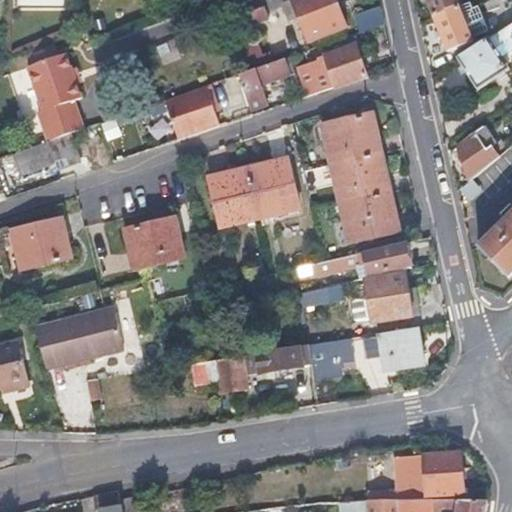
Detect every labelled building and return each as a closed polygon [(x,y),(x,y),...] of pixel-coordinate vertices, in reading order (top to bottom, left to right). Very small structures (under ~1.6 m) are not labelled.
[(292,0),(308,43),(347,28),(335,0),(292,0)] [(428,0),(437,18),(460,7),(456,0),(428,0)] [(268,18),(263,5),(242,13),(246,26),(268,18)] [(460,7),(437,18),(451,53),(475,42),(460,7)] [(360,33),(385,25),(382,10),(356,16),(360,33)] [(511,25),(491,39),(460,59),(481,91),(511,70),(503,58),(511,51),(511,25)] [(337,88),(366,77),(355,45),(319,57),(322,64),(328,62),(337,88)] [(39,113),(48,142),(72,133),(83,129),(74,103),(82,100),(66,54),(28,67),(43,111),(39,113)] [(283,60),(239,76),(251,112),(267,106),(261,87),(289,78),(283,60)] [(302,85),(305,98),(318,93),(309,64),(296,68),(302,85)] [(164,101),(177,140),(217,126),(212,112),(208,100),(215,98),(211,85),(164,101)] [(294,102),(305,98),(302,85),(290,89),(294,102)] [(219,110),(215,98),(208,100),(212,112),(219,110)] [(332,165),(382,153),(373,114),(323,126),(332,165)] [(111,120),(101,123),(105,131),(114,128),(111,120)] [(459,147),(470,185),(509,154),(495,138),(493,140),(486,129),(459,147)] [(48,142),(23,150),(30,170),(66,158),(68,165),(81,160),(72,133),(48,142)] [(332,165),(341,204),(391,192),(382,153),(332,165)] [(288,159),(248,169),(260,220),(300,210),(288,159)] [(260,220),(248,169),(209,179),(222,229),(260,220)] [(391,192),(341,204),(350,242),(399,231),(391,192)] [(11,232),(22,271),(71,259),(62,219),(11,232)] [(125,233),(136,272),(186,260),(175,220),(125,233)] [(511,223),(484,250),(511,279),(511,223)] [(407,243),(312,265),(314,276),(363,266),(363,264),(368,263),(372,278),(412,269),(407,243)] [(406,275),(367,282),(370,296),(374,319),(375,325),(414,318),(406,275)] [(342,285),(291,297),(295,311),(345,299),(342,285)] [(374,319),(370,296),(356,299),(352,303),(356,319),(360,322),(374,319)] [(37,329),(46,372),(124,354),(114,311),(37,329)] [(419,328),(380,335),(386,372),(425,366),(419,328)] [(351,340),(309,347),(311,366),(313,379),(342,375),(341,362),(355,360),(351,340)] [(0,389),(28,383),(19,344),(0,348),(0,389)] [(311,366),(309,347),(193,366),(196,385),(219,381),(221,394),(249,390),(247,377),(311,366)] [(99,381),(87,383),(93,417),(104,416),(99,381)] [(30,390),(28,383),(0,389),(2,396),(30,390)] [(382,493),(382,503),(428,503),(428,501),(466,497),(462,455),(397,461),(401,493),(382,493)] [(382,503),(382,493),(369,493),(370,503),(382,503)] [(147,511),(147,504),(118,507),(116,494),(98,496),(99,511),(147,511)] [(357,511),(357,501),(337,501),(337,511),(357,511)] [(369,503),(369,511),(487,511),(488,503),(428,503),(382,503),(370,503),(369,503)]
